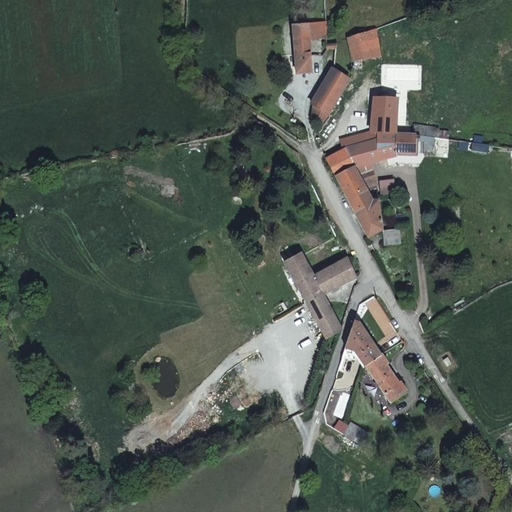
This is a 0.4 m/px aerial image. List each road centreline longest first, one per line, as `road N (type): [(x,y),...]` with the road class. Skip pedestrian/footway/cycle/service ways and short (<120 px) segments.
road 1 (unclassified): [(288,511),(331,360),(370,272)]
road 2 (unclassified): [(370,272),(511,470)]
road 3 (track): [(184,0),(184,34),(212,83),(312,152)]
road 4 (unclassified): [(312,152),(370,272)]
